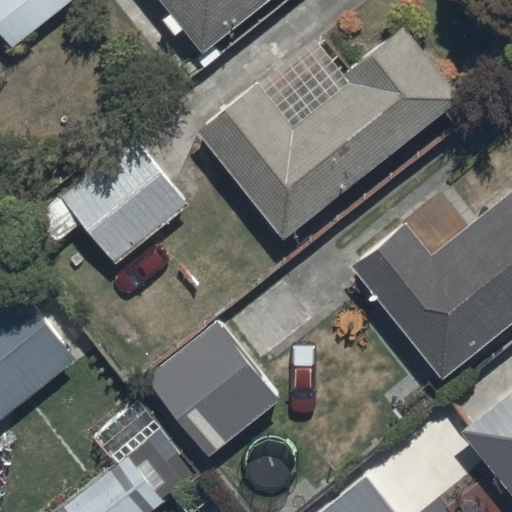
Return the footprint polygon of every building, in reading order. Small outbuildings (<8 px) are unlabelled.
[(0,0),(0,37),(11,51),(74,0),(0,0)] [(161,0),(207,58),(279,0),(161,0)] [(283,243),(459,102),(401,29),(342,77),(349,86),(293,131),(261,91),(201,140),(283,243)] [(133,135),(16,231),(43,264),(85,229),(118,270),(193,209),(133,135)] [(443,385),(511,329),(511,195),(433,259),(407,226),(351,271),(443,385)] [(0,426),(76,363),(13,288),(0,298),(0,426)] [(284,405),(216,320),(141,381),(209,465),(284,405)] [(511,502),(511,399),(462,440),(511,502)] [(156,511),(168,503),(129,456),(62,511),(156,511)] [(391,511),(365,480),(327,511),(391,511)]
